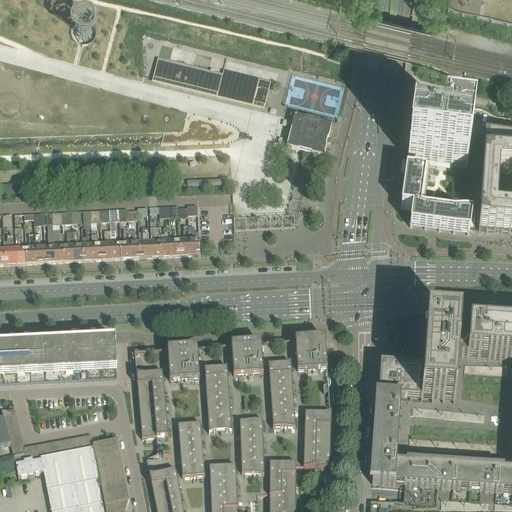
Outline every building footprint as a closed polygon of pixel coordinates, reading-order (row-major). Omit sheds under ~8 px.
[(73,34),(73,35),(73,36),(73,37),(74,38),(74,39),(75,40),(75,41),(76,41),(76,42),(77,42),(77,43),(78,43),(79,43),(79,44),(80,44),(81,44),(82,44),(82,45),(83,45),(84,45),(85,45),(85,44),(86,44),(87,44),(88,44),(89,43),(90,43),(90,42),(91,42),(91,41),(92,41),(92,40),(93,40),(93,39),(93,38),(94,38),(94,37),(94,36),(94,35),(94,34),(94,33),(94,32),(94,31),(94,30),(93,29),(93,28),(92,28),(92,27),(91,26),(90,26),(90,25),(89,25),(89,24),(88,24),(87,24),(86,23),(85,23),(84,23),(83,23),(82,23),(81,23),(81,24),(80,24),(79,24),(78,24),(78,25),(77,25),(77,26),(76,26),(76,27),(75,27),(75,28),(74,28),(74,29),(74,30),(73,30),(73,31),(73,32),(73,33),(73,34)] [(222,80),(223,76),(158,60),(153,80),(218,96),(222,80)] [(223,76),(222,80),(257,89),(259,81),(224,72),(223,76)] [(271,84),(259,81),(257,89),(253,105),(265,108),(271,84)] [(418,99),(415,117),(421,117),(424,100),(418,99)] [(313,156),(321,158),(323,158),(326,148),(325,148),(326,144),(330,145),(331,145),(332,141),(331,141),(328,140),(331,126),(294,117),(293,120),(290,135),(289,139),(286,149),(311,155),(313,156)] [(408,159),(407,162),(417,164),(422,164),(452,168),(466,170),(471,133),(451,130),(412,125),(408,159)] [(511,143),(484,140),(482,155),(483,155),(479,215),(478,232),(511,234),(511,143)] [(406,173),(401,210),(412,212),(410,223),(410,227),(410,229),(412,229),(424,231),(426,231),(438,233),(440,233),(452,235),(454,235),(467,237),(469,237),(469,235),(470,231),(470,230),(470,227),(471,218),(465,217),(420,211),(425,175),(420,175),(416,174),(406,173)] [(187,208),(187,210),(188,218),(198,218),(197,208),(187,208)] [(178,209),(168,209),(168,216),(169,221),(179,220),(179,211),(178,211),(178,209)] [(137,213),(137,223),(138,223),(138,218),(147,218),(147,210),(137,211),(137,213)] [(188,220),(188,218),(187,210),(179,211),(179,220),(188,220)] [(128,223),(127,211),(118,212),(119,224),(128,223)] [(128,211),(127,211),(128,223),(137,223),(137,213),(128,213),(128,211)] [(108,212),(99,213),(100,225),(109,224),(108,212)] [(118,212),(108,212),(109,224),(115,224),(119,224),(118,212)] [(100,225),(99,213),(89,214),(90,225),(100,225)] [(72,226),(71,214),(61,215),(62,227),(72,226)] [(80,214),(71,214),(72,226),(80,226),(80,214)] [(89,214),(80,214),(80,226),(83,226),(83,230),(85,230),(85,240),(81,240),(82,247),(83,263),(92,263),(90,225),(89,214)] [(52,227),(51,215),(42,216),(43,228),(52,227)] [(61,215),(51,215),(52,227),(62,227),(61,215)] [(34,228),(43,228),(42,216),(33,216),(33,223),(34,228)] [(12,217),(2,218),(3,231),(13,231),(12,217)] [(151,242),(149,242),(150,260),(161,259),(160,237),(160,231),(156,231),(156,224),(150,224),(151,242)] [(96,225),(90,225),(92,263),(102,262),(101,246),(97,246),(96,225)] [(180,258),(190,258),(188,229),(182,229),(183,242),(180,242),(180,258)] [(200,257),(198,234),(194,234),(194,229),(188,229),(190,258),(200,257)] [(164,237),(160,237),(161,259),(171,259),(169,230),(164,230),(163,230),(164,237)] [(175,230),(169,230),(171,259),(180,258),(180,242),(176,243),(175,230)] [(15,249),(16,267),(27,266),(26,250),(22,250),(21,231),(15,231),(16,248),(15,249)] [(140,261),(150,260),(149,242),(148,231),(141,231),(142,237),(138,237),(140,261)] [(64,264),(63,248),(62,235),(60,236),(60,232),(52,233),(52,236),(54,265),(64,264)] [(121,262),(130,261),(128,232),(123,233),(124,245),(120,245),(121,262)] [(128,232),(130,261),(140,261),(138,237),(134,238),(134,232),(128,232)] [(102,262),(111,262),(109,233),(104,233),(105,246),(101,246),(102,262)] [(115,233),(109,233),(111,262),(121,262),(120,245),(116,245),(115,233)] [(63,248),(64,264),(74,264),(72,235),(66,235),(67,248),(63,248)] [(72,235),(74,264),(83,263),(82,247),(78,247),(77,235),(72,235)] [(45,265),(54,265),(52,236),(47,236),(48,249),(44,249),(45,265)] [(26,250),(27,266),(36,266),(34,237),(29,237),(29,250),(26,250)] [(36,266),(45,265),(44,249),(40,249),(39,237),(34,237),(36,266)] [(4,267),(16,267),(15,249),(13,249),(13,238),(7,238),(7,245),(3,245),(4,251),(4,267)] [(372,486),(511,495),(511,332),(426,326),(423,369),(414,369),(403,368),(380,366),(374,457),(372,486)] [(0,387),(116,381),(114,344),(95,345),(94,340),(91,341),(91,345),(1,349),(1,345),(0,345),(0,387)] [(328,389),(328,385),(327,375),(325,350),(325,341),(324,340),(317,340),(316,340),(310,341),(309,341),(303,341),(302,341),(295,342),(295,343),(295,345),(290,345),(289,345),(284,346),(284,345),(283,345),(283,346),(278,346),(277,346),(272,347),(272,346),(271,346),(271,347),(266,347),(266,346),(266,347),(261,347),(261,346),(261,344),(260,344),(253,345),(252,345),(246,345),(245,345),(239,346),(238,346),(232,346),(231,347),(231,348),(231,350),(226,350),(226,349),(225,349),(225,350),(220,350),(219,350),(214,351),(214,350),(213,350),(214,351),(209,351),(208,351),(203,352),(203,351),(202,351),(202,352),(197,352),(197,350),(197,349),(196,349),(189,349),(182,350),(181,350),(175,350),(174,350),(168,351),(167,351),(167,352),(167,354),(162,354),(161,354),(156,355),(156,354),(156,355),(151,355),(150,355),(145,356),(145,355),(144,355),(144,356),(143,356),(139,356),(134,356),(135,360),(135,364),(135,365),(135,370),(135,371),(136,371),(136,375),(136,376),(138,397),(138,398),(139,408),(138,408),(139,409),(140,419),(139,419),(140,419),(142,441),(156,440),(158,457),(146,459),(153,497),(153,498),(155,508),(155,509),(156,511),(237,511),(247,510),(247,511),(258,511),(258,497),(269,497),(269,511),(295,511),(296,508),(296,498),(296,497),(296,487),(296,486),(296,469),(314,469),(315,469),(329,469),(330,448),(331,448),(331,447),(330,447),(330,437),(331,437),(331,436),(330,436),(331,414),(330,414),(330,410),(330,409),(329,409),(329,405),(330,405),(330,404),(329,404),(329,400),(329,399),(328,395),(329,395),(329,394),(328,394),(328,390),(329,390),(328,389)] [(14,411),(2,412),(4,420),(16,417),(14,411)] [(2,412),(1,412),(4,422),(3,422),(0,422),(0,450),(3,449),(11,448),(10,447),(9,441),(8,436),(7,431),(5,425),(4,420),(2,412)] [(17,422),(16,417),(4,420),(5,425),(17,422)] [(17,422),(5,425),(7,431),(18,428),(17,422)] [(20,433),(18,428),(7,431),(8,436),(20,433)] [(20,433),(8,436),(9,441),(21,438),(20,433)] [(21,438),(9,441),(10,447),(23,444),(21,438)] [(116,441),(93,446),(93,449),(100,481),(105,507),(105,511),(125,511),(128,503),(129,503),(116,441)] [(11,448),(10,448),(12,453),(24,449),(23,444),(10,447),(11,448)] [(24,449),(12,453),(13,458),(15,464),(26,462),(24,449)] [(93,449),(88,450),(82,451),(77,452),(71,453),(65,454),(60,456),(54,457),(49,458),(43,459),(40,459),(43,475),(47,491),(100,481),(93,449)] [(9,476),(17,474),(13,458),(5,460),(9,476)] [(26,462),(15,464),(17,474),(18,480),(43,475),(40,459),(38,460),(32,461),(26,462)] [(79,511),(105,507),(100,481),(47,491),(50,511),(79,511)]
